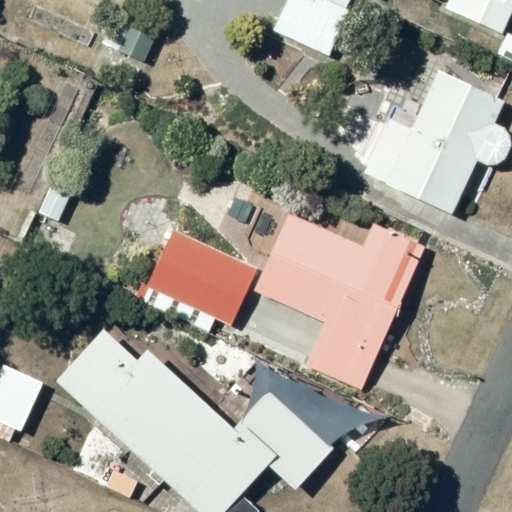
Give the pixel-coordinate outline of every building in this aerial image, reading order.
[(359,0),(277,0),(264,32),(336,62),(362,1),(359,0)] [(511,0),(443,0),(440,10),(495,35),(507,7),(511,9),(511,0)] [(416,64),(362,176),(443,215),(471,158),(492,168),(507,136),(484,124),(495,102),(428,70),(416,64)] [(357,247),(281,213),(246,290),(319,323),(300,365),(354,389),(418,247),(367,224),(357,247)] [(165,230),(133,300),(208,333),(213,321),(226,326),(251,268),(165,230)] [(194,511),(249,511),(252,509),(234,493),(259,464),(288,490),(326,447),(262,390),(226,431),(135,350),(127,358),(94,328),(47,381),(194,511)] [(38,382),(0,364),(0,426),(15,434),(38,382)]
